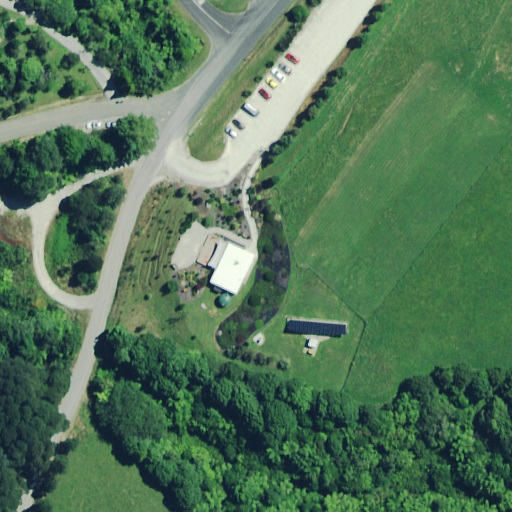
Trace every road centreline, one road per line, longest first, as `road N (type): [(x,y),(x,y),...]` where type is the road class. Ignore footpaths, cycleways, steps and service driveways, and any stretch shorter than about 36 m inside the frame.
road 1 (unclassified): [(180,116),(122,216),(76,394),(21,511)]
road 2 (track): [(157,155),(105,169),(41,212),(40,270),(53,291),(69,305),(102,295)]
road 3 (unclassified): [(180,116),(122,105),(0,131)]
road 4 (unclassified): [(180,116),(278,0)]
